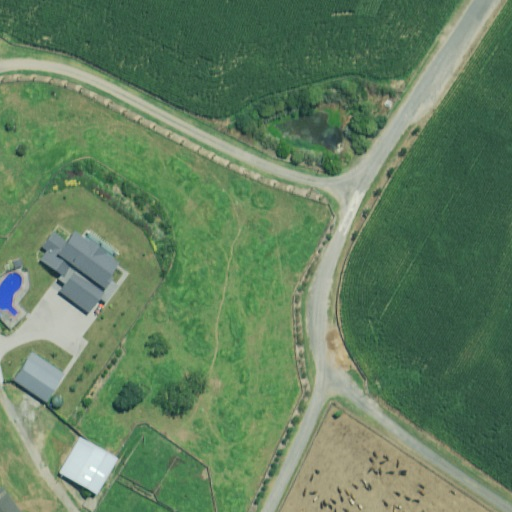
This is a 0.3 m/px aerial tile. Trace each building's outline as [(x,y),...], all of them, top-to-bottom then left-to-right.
[(386,171),(397,177),(394,183),(404,188),(415,166),(404,161),(408,154),(397,149),(386,171)] [(454,243),(427,230),(414,258),(441,271),(454,243)] [(113,266),(70,234),(64,242),(56,237),(50,233),(39,248),(45,252),(38,262),(59,277),(52,286),(58,290),(57,292),(87,314),(97,300),(103,305),(117,287),(105,278),(113,266)] [(22,266),(20,260),(12,262),(14,269),(22,266)] [(64,375),(31,353),(11,382),(44,404),(64,375)] [(115,460),(78,439),(57,475),(94,496),(115,460)] [(0,511),(18,511),(0,488),(0,511)]
